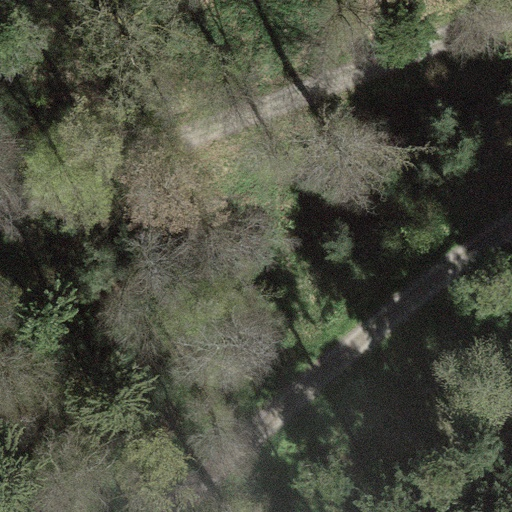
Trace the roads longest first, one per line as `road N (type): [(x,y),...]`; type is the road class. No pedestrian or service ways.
road 1 (track): [(511,1),(0,198)]
road 2 (track): [(168,511),(359,325),(511,229)]
